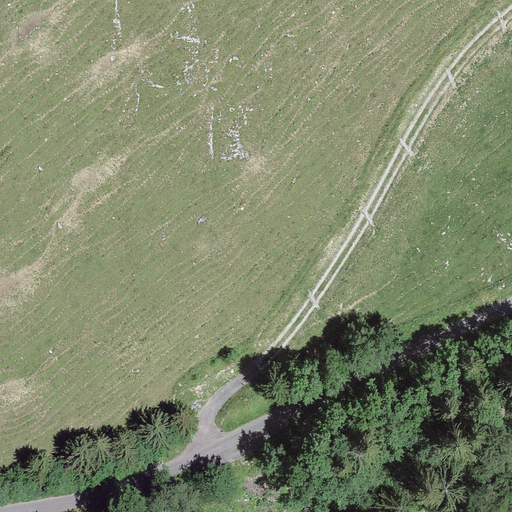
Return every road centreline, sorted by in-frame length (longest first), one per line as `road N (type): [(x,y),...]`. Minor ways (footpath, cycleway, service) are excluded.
road 1 (track): [(511,16),(461,59),(313,304),(211,412),(202,426),(212,454)]
road 2 (track): [(511,305),(212,454),(116,491),(19,511)]
